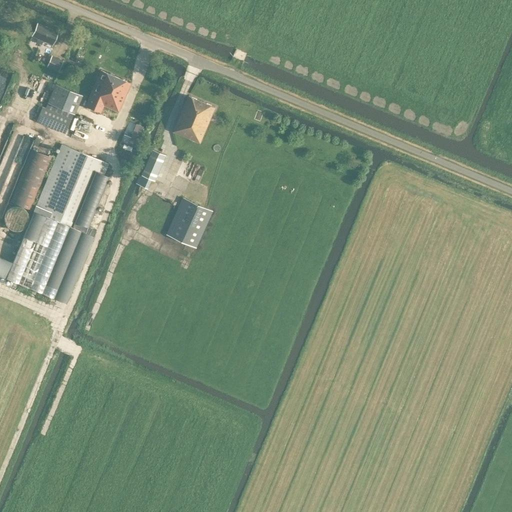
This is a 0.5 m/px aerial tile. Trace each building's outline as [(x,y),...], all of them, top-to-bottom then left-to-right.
[(37,23),(32,36),(38,39),(36,43),(41,45),(43,41),(51,45),(57,32),(37,23)] [(63,61),(51,56),(47,67),(58,72),(63,61)] [(101,71),(85,107),(100,113),(104,106),(118,112),(130,83),(101,71)] [(42,107),(36,122),(65,134),(73,115),(74,115),(82,96),(55,85),(45,109),(42,107)] [(173,132),(200,143),(215,108),(188,96),(173,132)] [(132,136),(125,134),(122,142),(137,147),(145,126),(137,123),(132,136)] [(108,164),(61,144),(33,211),(80,231),(108,164)] [(32,148),(10,202),(30,210),(52,156),(32,148)] [(144,173),(153,178),(163,155),(153,151),(144,173)] [(200,181),(205,167),(195,163),(189,177),(200,181)] [(145,208),(165,220),(172,206),(152,195),(145,208)] [(196,248),(212,212),(212,211),(183,198),(166,234),(196,248)] [(65,304),(93,236),(80,231),(33,211),(5,279),(65,304)]
